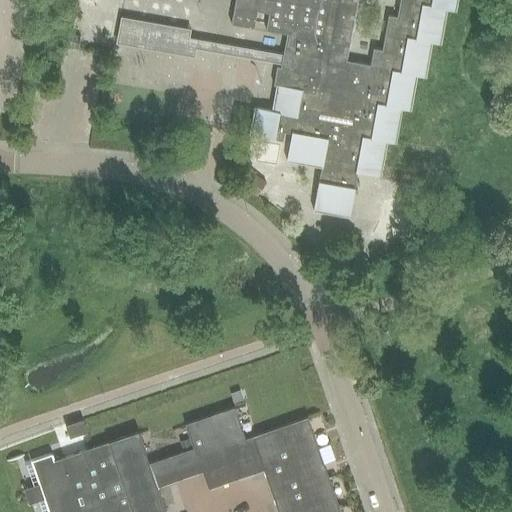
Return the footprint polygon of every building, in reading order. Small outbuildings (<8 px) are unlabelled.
[(235,0),(231,24),(254,28),(257,11),(269,13),(266,30),(286,34),(280,68),(276,67),(273,85),(276,86),(272,111),(254,108),(249,135),(282,141),(284,132),(291,133),(286,161),(321,167),(313,211),(349,217),(357,172),(381,176),(387,141),(396,143),(402,108),(411,110),(417,75),(426,77),(432,42),(441,44),(447,9),(456,11),(457,0),(235,0)] [(67,34),(64,45),(78,48),(81,36),(67,34)] [(257,194),(266,182),(252,171),(243,183),(257,194)] [(242,389),(229,394),(233,404),(246,399),(242,389)] [(54,458),(34,464),(50,511),(165,511),(158,489),(157,487),(202,472),(208,488),(263,469),(278,511),(340,511),(308,416),(244,438),(234,408),(215,415),(186,425),(191,439),(194,449),(185,452),(150,465),(139,434),(55,463),(54,458)] [(70,438),(87,432),(83,419),(65,425),(70,438)] [(191,439),(181,442),(185,452),(194,449),(191,439)]
